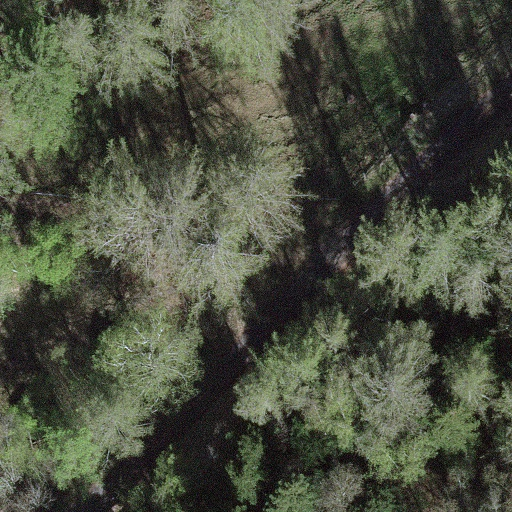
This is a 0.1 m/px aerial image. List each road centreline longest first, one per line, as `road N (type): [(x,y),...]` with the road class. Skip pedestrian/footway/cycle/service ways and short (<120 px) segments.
road 1 (track): [(80,511),(261,351),(355,205)]
road 2 (track): [(511,111),(463,122),(355,205)]
